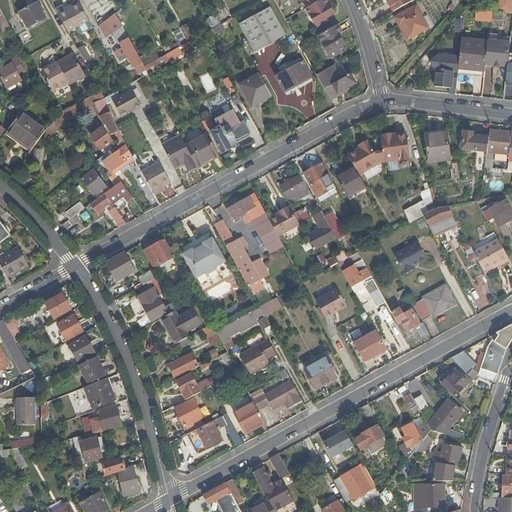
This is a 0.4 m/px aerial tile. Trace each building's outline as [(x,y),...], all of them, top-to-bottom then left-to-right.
[(302,3),(305,9),(306,9),(322,0),(306,0),(307,0),(302,3)] [(334,14),(325,0),(322,0),(306,9),(315,25),(316,25),(317,27),(328,21),(326,19),(334,14)] [(389,3),(393,12),(413,1),(412,0),(389,0),(391,2),(389,3)] [(500,0),(499,12),(511,13),(511,1),(501,0),(500,0)] [(58,15),(68,33),(89,21),(78,2),(71,6),(72,8),(66,11),(58,15)] [(37,3),(19,13),(27,28),(45,18),(37,3)] [(428,29),(428,28),(422,18),(416,6),(395,18),(407,40),(428,29)] [(244,33),(255,53),(286,36),(270,8),(239,25),(244,33)] [(490,21),(492,12),(481,11),(480,20),(490,21)] [(111,34),(122,26),(115,15),(104,23),(111,34)] [(422,18),(428,28),(433,25),(427,15),(422,18)] [(214,16),(205,21),(209,28),(210,31),(219,26),(214,16)] [(5,19),(0,22),(0,27),(3,33),(10,28),(5,19)] [(342,31),(337,22),(316,34),(321,43),(322,42),(330,58),(337,54),(339,55),(341,54),(341,52),(339,47),(344,44),(338,32),(342,31)] [(188,43),(198,38),(197,35),(190,24),(181,29),(188,43)] [(204,34),(210,31),(209,28),(197,35),(198,38),(204,34)] [(188,43),(181,29),(174,33),(181,47),(188,43)] [(146,70),(144,67),(129,39),(121,44),(134,67),(135,67),(139,74),(146,70)] [(485,68),(488,44),(488,43),(461,40),(459,57),(458,66),(467,67),(466,69),(485,71),(485,68)] [(507,71),(510,47),(488,44),(485,68),(507,71)] [(77,50),(83,61),(88,58),(83,47),(77,50)] [(180,57),(176,50),(167,55),(169,60),(170,62),(180,57)] [(154,68),(169,60),(167,55),(151,64),(154,68)] [(458,66),(459,57),(437,55),(428,59),(436,75),(435,87),(450,89),(449,94),(455,94),(457,78),(451,77),(452,71),(458,72),(458,66)] [(42,72),(48,83),(79,66),(74,56),(58,65),(58,64),(42,72)] [(12,65),(6,69),(0,71),(0,78),(7,91),(23,83),(20,77),(26,74),(18,59),(11,63),(12,65)] [(302,62),(296,66),(302,76),(308,73),(302,62)] [(302,76),(304,81),(311,77),(303,62),(302,62),(308,73),(302,76)] [(334,65),(331,66),(339,81),(342,80),(334,65)] [(79,66),(48,83),(53,93),(69,84),(69,85),(85,77),(79,66)] [(302,76),(296,66),(276,77),(284,91),(304,81),(302,76)] [(331,66),(316,75),(329,98),(356,83),(351,75),(349,76),(348,75),(346,76),(347,77),(342,80),(339,81),(331,66)] [(271,97),(259,75),(240,85),(252,107),(271,97)] [(131,91),(112,103),(120,118),(140,106),(131,91)] [(78,103),(81,110),(103,98),(100,92),(78,103)] [(117,127),(105,100),(95,104),(96,107),(95,108),(98,115),(99,114),(101,117),(100,117),(104,126),(91,136),(102,151),(113,142),(108,136),(114,133),(117,140),(119,143),(123,140),(117,127)] [(78,103),(59,114),(62,120),(81,110),(78,103)] [(6,132),(31,151),(46,130),(21,113),(6,132)] [(211,133),(222,154),(231,149),(229,144),(250,133),(244,121),(240,123),(237,117),(228,122),(229,124),(226,126),(227,127),(221,130),(220,128),(211,133)] [(487,152),(486,159),(492,160),(493,153),(508,154),(511,133),(490,130),(489,135),(489,139),(487,152)] [(447,133),(425,136),(429,163),(451,160),(447,133)] [(461,149),(478,151),(487,152),(489,139),(475,137),(472,137),(473,134),(463,133),(461,149)] [(219,172),(226,169),(208,134),(189,144),(201,165),(212,159),(219,172)] [(379,154),(375,155),(379,162),(410,157),(407,134),(377,138),(379,154)] [(161,145),(173,168),(184,162),(189,170),(196,166),(180,135),(161,145)] [(358,175),(380,163),(379,162),(375,155),(368,142),(359,146),(360,149),(348,156),(355,169),(358,175)] [(108,151),(96,161),(100,165),(103,163),(110,172),(119,167),(121,168),(122,168),(123,167),(127,164),(130,168),(136,163),(126,145),(121,149),(111,156),(108,151)] [(475,173),(484,174),(485,168),(486,159),(487,152),(478,151),(475,173)] [(170,182),(159,162),(141,172),(152,192),(170,182)] [(333,184),(321,163),(303,173),(317,198),(327,192),(325,188),(333,184)] [(110,172),(107,175),(108,176),(110,179),(115,176),(116,177),(130,168),(127,164),(123,167),(122,168),(121,168),(119,167),(110,172)] [(358,175),(355,169),(337,178),(348,198),(366,188),(358,175)] [(107,188),(94,171),(82,179),(94,195),(103,187),(105,190),(107,188)] [(299,175),(279,186),(289,204),(309,194),(299,175)] [(110,179),(108,176),(104,179),(112,189),(116,186),(110,179)] [(115,176),(110,179),(116,186),(120,183),(116,177),(115,176)] [(116,186),(112,189),(105,195),(111,203),(121,196),(124,194),(128,200),(133,197),(126,188),(122,182),(120,183),(116,186)] [(131,185),(126,188),(133,197),(137,204),(142,201),(131,185)] [(269,221),(255,194),(227,209),(233,220),(242,215),(244,219),(249,216),(256,228),(269,221)] [(111,203),(105,195),(90,205),(98,216),(102,213),(100,211),(111,203)] [(489,210),(483,213),(488,221),(494,218),(499,226),(511,219),(511,211),(506,200),(496,206),(494,202),(487,206),(489,210)] [(423,217),(429,213),(422,201),(406,210),(404,211),(411,223),(423,217)] [(66,214),(70,220),(84,209),(80,203),(66,214)] [(458,226),(448,207),(439,209),(425,217),(431,227),(429,228),(435,239),(458,226)] [(109,212),(119,228),(126,224),(115,208),(109,212)] [(299,225),(300,225),(291,208),(269,221),(270,222),(278,237),(286,232),(299,225)] [(329,225),(321,212),(314,216),(321,229),(307,236),(314,251),(336,238),(329,225)] [(423,218),(409,225),(417,239),(425,235),(431,232),(423,218)] [(222,221),(215,225),(228,249),(232,256),(249,287),(250,286),(254,292),(264,287),(260,281),(269,276),(260,260),(252,265),(243,249),(247,247),(242,238),(234,242),(230,233),(228,233),(222,221)] [(336,238),(338,241),(345,237),(337,221),(329,225),(336,238)] [(256,229),(266,248),(280,241),(278,237),(270,222),(256,229)] [(0,244),(10,236),(0,224),(0,223),(0,244)] [(301,229),(299,225),(286,232),(288,236),(301,229)] [(498,240),(495,234),(485,239),(488,245),(498,240)] [(165,240),(143,252),(153,269),(175,257),(165,240)] [(214,240),(183,257),(194,277),(225,260),(214,240)] [(488,245),(473,253),(484,272),(495,266),(499,264),(499,265),(509,260),(498,240),(488,245)] [(270,255),(284,247),(280,241),(266,248),(270,255)] [(418,242),(395,255),(404,273),(408,273),(413,270),(414,267),(428,260),(418,242)] [(0,256),(0,279),(1,281),(29,266),(18,247),(4,254),(0,256)] [(128,259),(124,253),(107,263),(117,281),(135,271),(129,262),(131,261),(130,258),(128,259)] [(511,264),(509,260),(499,265),(502,269),(511,264)] [(370,275),(363,261),(360,262),(352,266),(352,267),(343,272),(351,287),(371,276),(370,275)] [(158,277),(155,272),(140,280),(143,285),(151,281),(152,280),(158,277)] [(373,280),(371,276),(351,287),(354,293),(365,287),(367,286),(366,284),(373,280)] [(163,288),(158,277),(152,280),(151,281),(157,291),(163,288)] [(376,309),(386,303),(373,280),(366,284),(367,286),(365,287),(376,309)] [(425,299),(414,305),(423,322),(434,316),(435,317),(456,305),(446,286),(424,298),(425,299)] [(176,311),(172,304),(165,308),(159,298),(160,297),(160,296),(159,297),(154,289),(138,297),(152,322),(168,313),(169,314),(175,311),(176,311)] [(337,289),(315,301),(326,319),(347,306),(337,289)] [(412,303),(406,291),(401,293),(404,299),(403,300),(406,306),(412,303)] [(54,319),(71,310),(62,294),(46,303),(54,319)] [(276,298),(269,302),(274,311),(281,307),(276,298)] [(260,307),(265,316),(274,311),(269,302),(260,307)] [(216,331),(221,341),(262,318),(265,316),(260,307),(216,331)] [(416,326),(419,324),(412,311),(404,315),(400,308),(391,313),(398,325),(401,323),(406,332),(416,326)] [(169,314),(162,318),(176,344),(189,337),(186,332),(201,324),(193,310),(179,318),(175,311),(169,314)] [(82,332),(74,316),(57,325),(66,340),(82,332)] [(429,334),(423,322),(419,324),(416,326),(423,338),(429,334)] [(216,331),(212,324),(206,327),(203,329),(211,345),(221,341),(216,331)] [(464,351),(452,358),(468,375),(476,381),(479,378),(495,382),(506,349),(511,339),(511,325),(497,333),(499,335),(495,341),(493,340),(489,346),(478,375),(472,370),(476,364),(464,351)] [(23,369),(28,366),(27,364),(16,342),(9,330),(0,335),(13,356),(17,354),(18,356),(17,357),(23,369)] [(375,332),(354,344),(364,362),(385,351),(375,332)] [(78,361),(94,353),(85,336),(69,345),(78,361)] [(276,355),(268,341),(241,357),(251,374),(270,363),(268,359),(276,355)] [(227,363),(232,360),(227,352),(222,355),(227,363)] [(169,365),(175,378),(199,367),(192,353),(169,365)] [(89,383),(105,375),(96,357),(79,366),(89,383)] [(334,368),(328,357),(306,369),(317,388),(336,378),(331,370),(334,368)] [(200,366),(202,369),(213,364),(212,360),(200,366)] [(456,372),(451,378),(449,376),(447,375),(446,374),(444,374),(442,375),(441,376),(440,378),(440,379),(440,381),(441,382),(456,396),(468,383),(456,372)] [(185,397),(186,400),(200,393),(198,390),(197,386),(191,375),(177,382),(185,397)] [(208,379),(211,386),(218,383),(214,376),(208,379)] [(116,399),(107,378),(84,388),(92,408),(116,399)] [(288,409),(301,401),(291,381),(265,396),(272,409),(273,410),(285,404),(288,409)] [(422,405),(431,401),(423,386),(415,390),(422,405)] [(417,406),(411,394),(404,398),(410,410),(417,406)] [(265,396),(254,403),(260,415),(272,409),(265,396)] [(17,424),(17,397),(14,397),(14,407),(12,407),(12,428),(34,428),(34,424),(17,424)] [(34,397),(17,397),(17,424),(34,424),(34,397)] [(431,430),(444,434),(463,411),(449,399),(427,424),(431,430)] [(193,400),(175,409),(185,427),(203,418),(193,400)] [(435,407),(431,401),(422,405),(426,412),(435,407)] [(246,434),(265,424),(260,415),(254,403),(234,414),(246,434)] [(369,404),(362,408),(368,419),(375,415),(369,404)] [(103,431),(121,426),(116,406),(98,411),(103,431)] [(224,425),(237,449),(244,445),(227,414),(188,434),(197,454),(222,442),(222,441),(225,440),(219,428),(224,425)] [(404,454),(408,461),(414,452),(428,435),(428,434),(426,430),(423,434),(419,436),(413,423),(402,429),(406,437),(403,438),(409,449),(404,454)] [(378,426),(363,434),(364,436),(356,440),(362,450),(367,447),(373,456),(389,446),(378,426)] [(346,431),(324,443),(332,458),(354,446),(346,431)] [(428,435),(414,452),(420,457),(433,439),(428,435)] [(433,482),(452,482),(455,467),(454,467),(456,455),(457,456),(460,456),(462,447),(459,447),(461,439),(446,435),(445,444),(443,444),(440,461),(437,460),(433,482)] [(80,437),(73,438),(79,464),(86,463),(81,441),(80,437)] [(9,443),(13,449),(17,449),(41,446),(41,438),(9,443)] [(81,441),(86,463),(101,459),(96,438),(81,441)] [(13,449),(9,450),(20,470),(26,467),(17,449),(13,449)] [(270,459),(279,474),(288,469),(279,454),(270,459)] [(101,462),(106,476),(123,470),(120,459),(112,462),(112,459),(101,462)] [(364,482),(371,478),(364,465),(342,477),(342,478),(354,500),(370,491),(364,482)] [(123,470),(128,489),(122,490),(123,493),(121,493),(122,497),(139,493),(132,466),(123,470)] [(263,468),(254,473),(265,494),(274,489),(263,468)] [(286,487),(295,482),(288,469),(279,474),(286,487)] [(503,475),(502,498),(511,498),(511,475),(507,475),(504,475),(503,475)] [(348,503),(354,500),(342,478),(335,481),(348,503)] [(226,483),(231,492),(238,506),(245,502),(233,479),(226,483)] [(241,511),(238,506),(231,492),(226,483),(204,496),(209,504),(224,496),(231,509),(226,511),(225,511),(241,511)] [(444,511),(444,485),(422,485),(422,492),(416,492),(416,505),(427,505),(427,511),(444,511)] [(282,494),(287,504),(299,498),(293,488),(282,494)] [(100,511),(107,508),(99,493),(79,504),(83,511),(87,511),(88,511),(100,511)] [(299,498),(287,504),(291,511),(292,511),(303,506),(299,498)] [(500,498),(498,511),(511,511),(511,498),(502,498),(500,498)] [(247,511),(275,511),(269,500),(248,511),(247,511)] [(344,511),(338,501),(322,511),(344,511)]
